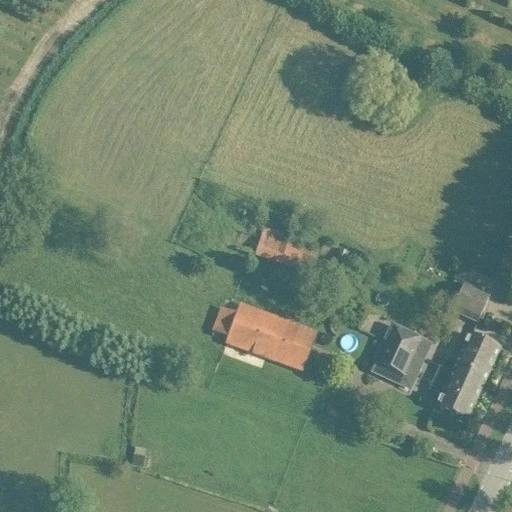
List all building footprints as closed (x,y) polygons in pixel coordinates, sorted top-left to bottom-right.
[(254,257),(311,276),(318,254),(282,242),(284,236),(263,229),(254,257)] [(451,312),(478,324),(490,295),(464,283),(451,312)] [(220,309),(211,333),(227,339),(224,346),(302,374),(316,335),(294,327),(295,325),(240,305),(237,315),(220,309)] [(391,326),(384,339),(388,341),(389,342),(400,348),(407,333),(394,326),(394,327),(391,326)] [(500,350),(481,341),(469,336),(454,368),(451,373),(482,387),(500,350)] [(375,358),(372,363),(374,364),(389,371),(400,348),(389,342),(388,341),(384,339),(383,342),(382,341),(375,358)] [(482,387),(451,373),(440,368),(436,376),(429,391),(441,397),(435,408),(448,414),(466,423),(482,387)]
